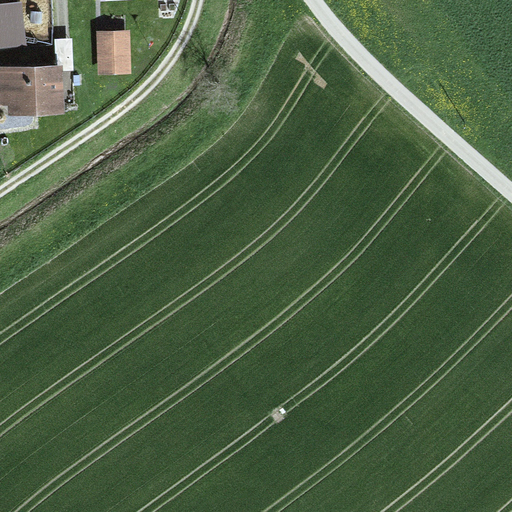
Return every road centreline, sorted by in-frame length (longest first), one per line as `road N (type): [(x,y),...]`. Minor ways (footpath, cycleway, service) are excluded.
road 1 (track): [(201,0),(172,70),(0,199)]
road 2 (unclassified): [(309,0),(388,87),(511,196)]
